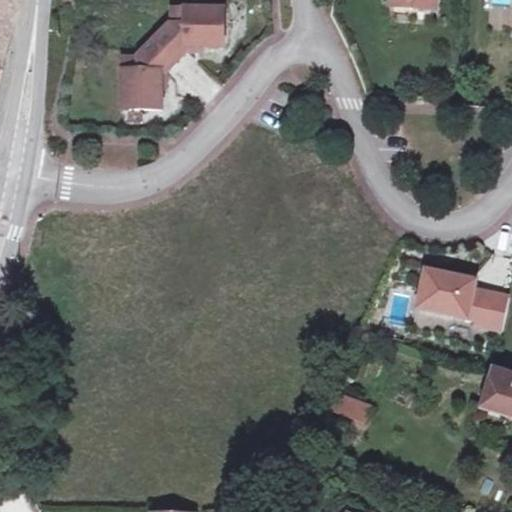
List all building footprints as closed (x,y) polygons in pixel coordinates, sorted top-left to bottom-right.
[(0,0),(0,76),(18,7),(14,6),(15,0),(0,0)] [(395,0),(395,6),(435,8),(435,0),(395,0)] [(124,63),(124,110),(162,110),(162,74),(167,73),(187,52),(188,48),(223,49),(224,11),(175,11),(175,23),(136,62),(124,63)] [(475,281),(426,273),(420,309),(477,319),(476,327),(503,331),(509,297),(473,290),(475,281)] [(511,376),(496,372),(485,409),(511,416),(511,376)] [(366,425),(373,408),(340,396),(334,413),(366,425)] [(308,511),(321,511),(326,504),(304,493),(297,506),(308,511)]
